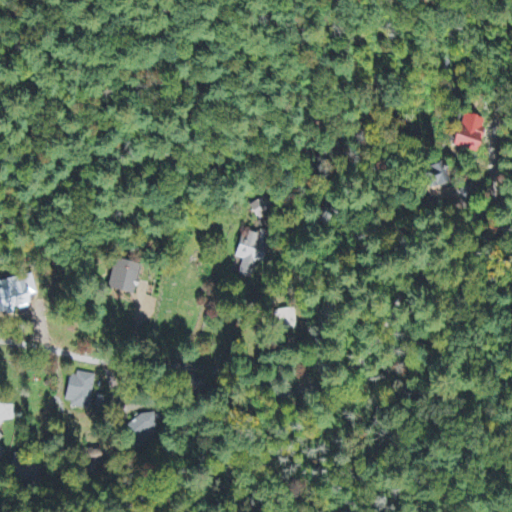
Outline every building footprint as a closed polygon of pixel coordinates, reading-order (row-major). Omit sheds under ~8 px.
[(485,122),(461,114),(450,147),(474,155),(485,122)] [(428,190),(449,184),(443,163),(422,170),(428,190)] [(249,209),(259,221),(271,212),(261,200),(249,209)] [(239,277),(252,280),(257,262),(264,264),(271,238),(248,232),(246,240),(240,239),(235,259),(243,261),(239,277)] [(142,267),(116,260),(107,289),(133,297),(142,267)] [(0,313),(30,308),(28,298),(37,296),(33,276),(0,281),(0,313)] [(277,334),(298,332),(295,308),(274,311),(277,334)] [(90,410),(94,377),(69,373),(65,406),(90,410)]
